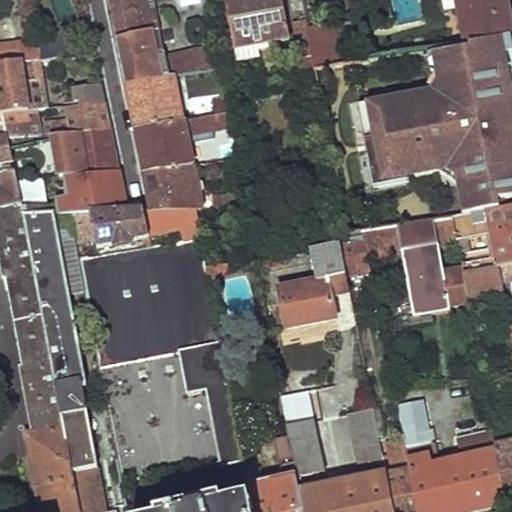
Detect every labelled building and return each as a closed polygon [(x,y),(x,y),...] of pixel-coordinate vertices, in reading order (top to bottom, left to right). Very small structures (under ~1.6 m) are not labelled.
[(49,0),(56,20),(74,15),(68,0),(49,0)] [(162,32),(158,12),(140,15),(137,7),(155,3),(154,0),(111,0),(119,40),(149,35),(162,32)] [(281,0),(225,0),(236,49),(269,44),(290,41),(281,0)] [(287,0),(307,104),(323,103),(316,72),(308,31),(301,0),(287,0)] [(459,0),(444,0),(446,9),(461,7),(459,0)] [(459,0),(461,7),(468,44),(511,36),(504,0),(459,0)] [(316,72),(343,67),(336,26),(308,31),(316,72)] [(162,32),(149,35),(156,57),(168,55),(162,32)] [(168,56),(168,55),(156,57),(149,35),(119,40),(128,86),(173,77),(168,56)] [(96,56),(94,48),(61,51),(57,36),(37,39),(41,61),(96,56)] [(469,48),(438,53),(441,70),(437,77),(443,83),(445,94),(423,98),(393,104),(393,108),(373,111),(365,123),(373,171),(385,179),(406,176),(407,180),(436,174),(436,171),(455,167),(465,175),(467,188),(455,190),(461,220),(511,212),(511,88),(506,89),(500,57),(506,56),(511,54),(511,40),(511,36),(468,44),(469,48)] [(269,44),(236,49),(239,64),(261,60),(260,52),(270,51),(269,44)] [(219,68),(215,48),(168,56),(173,77),(189,74),(219,68)] [(438,53),(427,54),(430,69),(437,77),(441,70),(438,53)] [(506,56),(500,57),(506,89),(511,88),(506,56)] [(0,114),(35,111),(48,109),(41,61),(0,65),(0,114)] [(198,119),(195,104),(180,107),(178,97),(193,93),(189,74),(173,77),(128,86),(137,132),(198,119)] [(443,83),(437,77),(423,98),(445,94),(443,83)] [(106,103),(103,86),(74,91),(76,106),(106,103)] [(225,98),(213,100),(216,116),(228,113),(225,98)] [(392,99),(357,105),(372,190),(407,184),(407,180),(406,176),(385,179),(373,171),(365,123),(373,111),(393,108),(393,104),(392,99)] [(76,106),(61,108),(66,135),(70,135),(112,130),(106,103),(76,106)] [(30,140),(41,138),(35,111),(0,114),(0,116),(4,138),(5,143),(30,140)] [(198,119),(137,132),(145,176),(192,167),(187,139),(196,137),(213,134),(212,131),(231,127),(228,113),(216,116),(198,119)] [(112,130),(70,135),(71,145),(79,179),(121,173),(112,130)] [(66,135),(45,138),(47,148),(71,145),(70,135),(66,135)] [(196,137),(187,139),(192,167),(201,165),(196,137)] [(4,138),(0,139),(0,175),(12,174),(5,143),(4,138)] [(14,187),(24,186),(18,152),(30,149),(30,140),(5,143),(12,174),(14,187)] [(192,167),(145,176),(152,212),(193,210),(200,210),(197,193),(202,190),(201,184),(195,183),(192,167)] [(455,167),(436,171),(436,174),(455,188),(455,190),(467,188),(465,175),(455,167)] [(121,173),(79,179),(83,195),(86,213),(129,212),(121,173)] [(12,174),(0,175),(0,183),(2,190),(0,190),(0,211),(18,208),(14,187),(12,174)] [(24,186),(14,187),(18,208),(42,203),(38,184),(24,186)] [(66,198),(69,214),(86,213),(83,195),(66,198)] [(236,198),(213,197),(213,210),(237,209),(236,198)] [(245,198),(236,198),(237,209),(247,209),(245,198)] [(0,211),(0,274),(30,436),(26,437),(41,511),(79,511),(20,215),(18,208),(0,211)] [(129,212),(86,213),(69,214),(75,241),(95,238),(97,247),(181,231),(184,241),(199,239),(193,210),(152,212),(129,212)] [(458,244),(460,254),(468,252),(467,239),(491,234),(496,261),(463,267),(464,271),(464,274),(498,268),(511,266),(511,212),(461,220),(454,221),(458,244)] [(106,505),(49,214),(20,215),(79,511),(106,511),(112,511),(110,505),(106,505)] [(454,221),(434,224),(439,247),(458,244),(454,221)] [(439,247),(434,224),(399,230),(403,253),(406,266),(416,320),(434,316),(452,313),(451,308),(470,304),(464,274),(464,271),(444,274),(439,247)] [(403,253),(399,230),(362,236),(363,241),(367,259),(403,253)] [(184,241),(78,260),(123,489),(245,461),(206,269),(199,239),(184,241)] [(340,245),(346,274),(369,269),(367,259),(363,241),(340,245)] [(340,245),(312,250),(319,282),(280,292),(287,328),(334,318),(332,299),(350,294),(346,274),(340,245)] [(416,320),(406,266),(400,267),(407,302),(398,304),(402,328),(435,322),(434,316),(416,320)] [(472,315),(506,308),(498,268),(464,274),(470,304),(472,315)] [(511,350),(496,355),(504,393),(511,391),(511,350)] [(289,425),(314,421),(307,393),(283,397),(289,425)] [(374,409),(349,415),(362,474),(387,469),(385,461),(381,443),(375,411),(374,409)] [(375,411),(381,443),(388,441),(380,409),(375,411)] [(299,478),(300,482),(326,477),(314,421),(289,425),(299,478)] [(494,431),(457,440),(462,460),(440,465),(435,443),(406,450),(419,511),(487,511),(509,507),(497,444),(494,431)] [(388,476),(395,511),(419,511),(406,450),(404,438),(388,441),(392,459),(385,461),(387,469),(388,476)] [(511,440),(497,444),(509,507),(511,506),(511,440)] [(395,511),(388,476),(303,493),(306,511),(395,511)] [(250,486),(254,504),(255,511),(306,511),(303,493),(300,482),(299,478),(250,486)]
